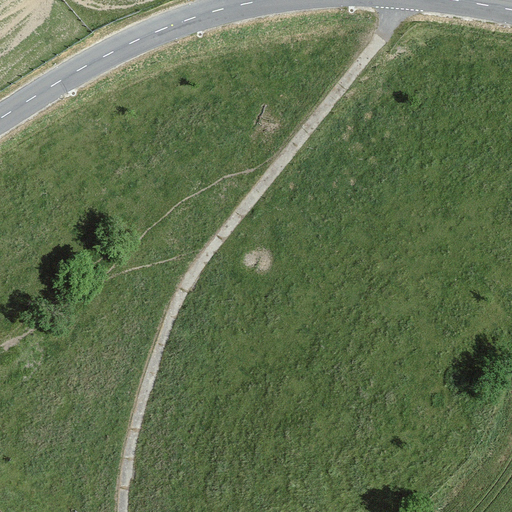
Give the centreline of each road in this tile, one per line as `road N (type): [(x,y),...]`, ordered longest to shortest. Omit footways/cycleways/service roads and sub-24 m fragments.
road 1 (track): [(122,511),(129,450),(179,296),(381,36),(399,0)]
road 2 (tertiary): [(0,119),(140,38),(267,0)]
